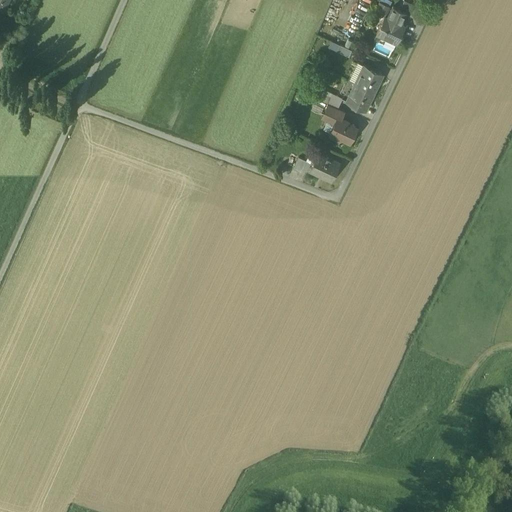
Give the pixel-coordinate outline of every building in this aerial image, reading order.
[(0,0),(0,9),(4,11),(9,0),(0,0)] [(415,5),(404,0),(403,0),(401,7),(411,12),(415,5)] [(379,1),(376,9),(385,13),(389,6),(379,1)] [(392,6),(387,17),(384,16),(376,33),(396,42),(404,25),(400,23),(405,12),(392,6)] [(351,50),(339,45),(337,51),(348,57),(351,50)] [(382,73),(364,65),(355,83),(373,91),(382,73)] [(355,83),(346,101),(364,109),(373,91),(355,83)] [(330,97),(319,92),(316,99),(327,103),(330,97)] [(328,104),(324,114),(337,120),(339,121),(341,118),(344,110),(328,104)] [(339,121),(337,120),(331,133),(330,135),(336,138),(337,136),(349,141),(356,127),(352,126),(351,123),(341,118),(339,121)] [(339,163),(317,153),(312,163),(309,169),(331,180),(339,163)] [(298,157),(293,168),(299,171),(305,160),(298,157)] [(312,163),(305,160),(299,171),(306,175),(309,169),(312,163)]
